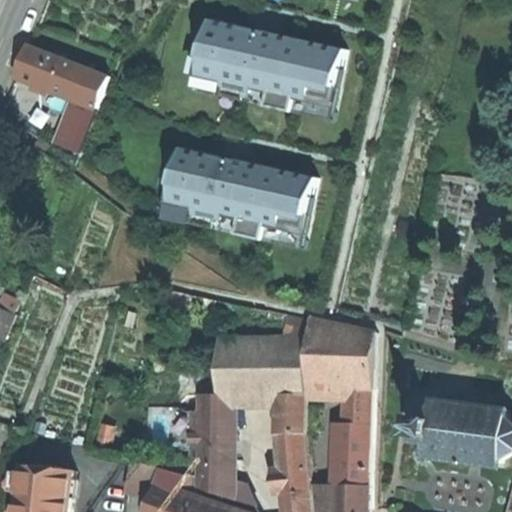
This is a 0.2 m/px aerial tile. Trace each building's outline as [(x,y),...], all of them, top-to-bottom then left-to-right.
[(214,20),(206,57),(207,57),(216,59),(210,83),(274,97),(272,107),(296,113),(298,102),(326,109),(332,85),(341,87),(340,88),(341,88),(350,50),(281,35),(281,36),(269,33),(269,32),(259,30),(258,36),(252,35),(246,33),(247,27),(214,20)] [(113,77),(32,45),(25,61),(19,77),(74,98),(101,108),(113,77)] [(83,154),(101,108),(74,98),(56,143),(83,154)] [(185,148),(177,185),(178,186),(178,185),(187,187),(181,211),(245,225),(243,235),(267,241),(270,231),(298,237),(303,213),(312,215),(312,216),(321,178),(252,163),(252,164),(240,161),(240,160),(230,158),(229,164),(222,163),(217,161),(218,155),(185,148)] [(164,303),(189,309),(193,294),(167,289),(164,303)] [(0,342),(4,345),(17,315),(15,315),(21,302),(5,295),(0,306),(0,342)] [(222,340),(222,393),(222,395),(233,395),(282,394),(309,394),(311,394),(311,387),(313,319),(292,315),(290,340),(222,340)] [(380,333),(313,319),(311,387),(354,388),(375,389),(378,389),(380,333)] [(374,425),(375,389),(354,388),(353,424),(374,425)] [(204,412),(204,430),(204,434),(233,434),(233,395),(222,395),(222,393),(205,393),(204,412)] [(310,433),(309,394),(282,394),(281,433),(310,433)] [(435,414),(421,413),(417,442),(432,443),(430,458),(506,468),(507,460),(511,456),(511,409),(437,399),(435,414)] [(154,442),(175,442),(174,405),(153,405),(154,442)] [(187,412),(186,430),(195,430),(204,430),(204,412),(187,412)] [(119,426),(103,424),(100,444),(116,447),(119,426)] [(373,450),(374,425),(353,424),(345,424),(345,450),(373,450)] [(194,468),(202,468),(204,434),(204,430),(195,430),(194,468)] [(318,511),(310,433),(281,433),(285,469),(288,490),(290,511),(318,511)] [(202,487),(233,497),(233,484),(233,464),(233,434),(204,434),(202,468),(202,487)] [(372,486),(373,450),(345,450),(344,486),(372,486)] [(144,485),(157,489),(159,484),(164,468),(137,460),(129,488),(142,492),(144,485)] [(72,511),(76,470),(23,465),(18,511),(72,511)] [(164,468),(159,484),(191,495),(196,479),(164,468)] [(278,491),(288,490),(285,469),(276,470),(278,491)] [(149,511),(245,511),(191,495),(159,484),(157,489),(149,511)] [(248,486),(233,484),(233,497),(261,506),(248,486)] [(321,511),(342,511),(343,486),(319,485),(321,511)] [(372,511),(372,486),(344,486),(343,486),(342,511),(372,511)]
